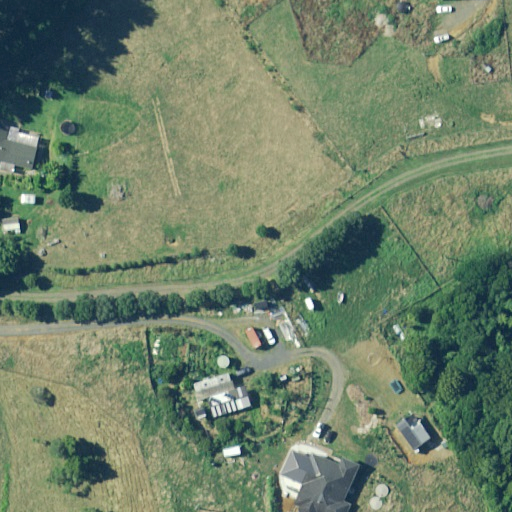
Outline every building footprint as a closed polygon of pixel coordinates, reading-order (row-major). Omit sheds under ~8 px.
[(41,119),(30,117),(28,129),(39,131),(41,119)] [(37,138),(6,132),(0,160),(0,169),(12,172),(14,164),(31,168),(37,138)] [(20,228),(19,217),(2,219),(3,230),(20,228)] [(263,344),(255,327),(245,332),(253,349),(263,344)] [(228,373),(194,383),(196,391),(231,381),(228,373)]
